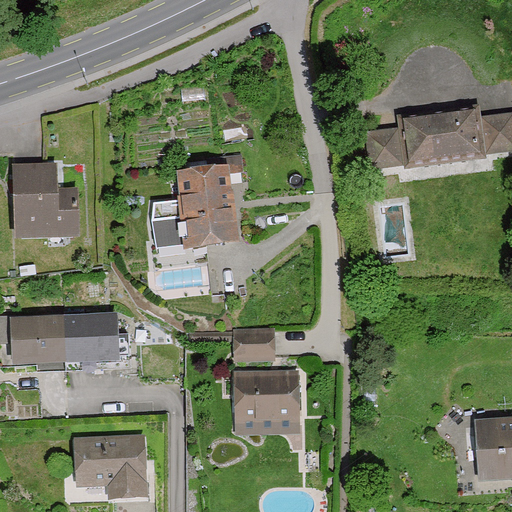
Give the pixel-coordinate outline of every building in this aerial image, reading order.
[(476,114),(401,121),(402,133),(405,166),(406,173),(481,166),(480,155),(477,122),(476,114)] [(511,118),(477,122),(480,155),(511,151),(511,118)] [(405,166),(402,133),(369,136),(372,169),(405,166)] [(58,163),(17,166),(23,247),(81,242),(77,184),(60,186),(58,163)] [(231,171),(177,177),(185,253),(238,248),(231,171)] [(113,330),(60,331),(61,380),(114,380),(113,330)] [(60,331),(7,332),(8,381),(61,380),(60,331)] [(275,341),(238,342),(239,368),(276,366),(275,341)] [(300,377),(239,375),(238,431),(264,431),(264,425),(299,426),(300,377)] [(511,417),(479,419),(483,485),(511,482),(511,417)] [(147,438),(74,440),(75,489),(108,488),(108,503),(148,502),(147,438)]
